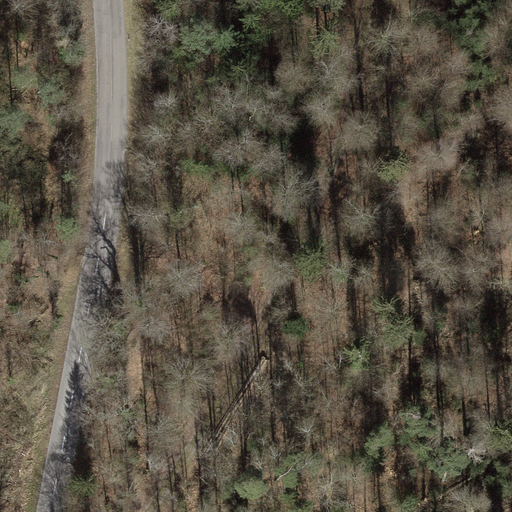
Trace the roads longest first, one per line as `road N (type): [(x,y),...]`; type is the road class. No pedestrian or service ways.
road 1 (track): [(152,511),(245,359),(326,175),(369,0)]
road 2 (tertiary): [(48,511),(112,157),(108,0)]
